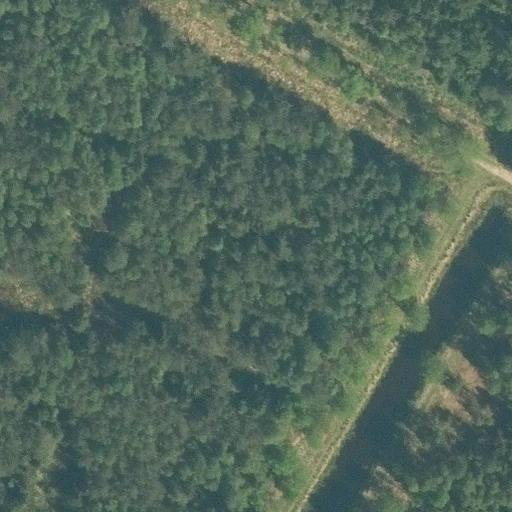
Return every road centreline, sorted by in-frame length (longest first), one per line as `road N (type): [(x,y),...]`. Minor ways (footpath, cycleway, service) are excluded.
road 1 (track): [(489,163),(286,511)]
road 2 (track): [(511,176),(205,0)]
road 3 (track): [(511,241),(354,511)]
